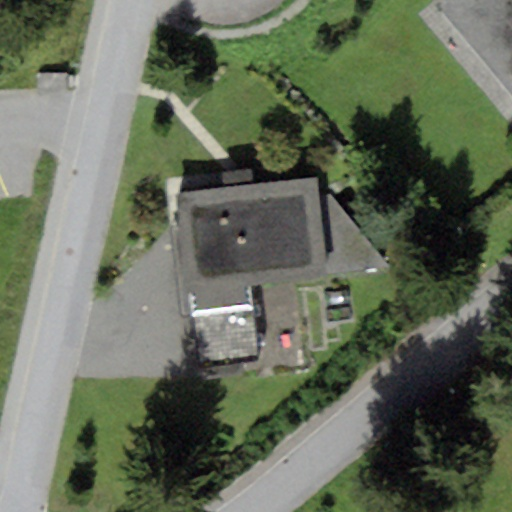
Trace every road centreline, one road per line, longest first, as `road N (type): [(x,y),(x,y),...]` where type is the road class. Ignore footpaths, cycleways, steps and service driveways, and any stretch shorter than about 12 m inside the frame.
road 1 (residential): [(18,511),(131,0)]
road 2 (residential): [(246,511),(511,296)]
